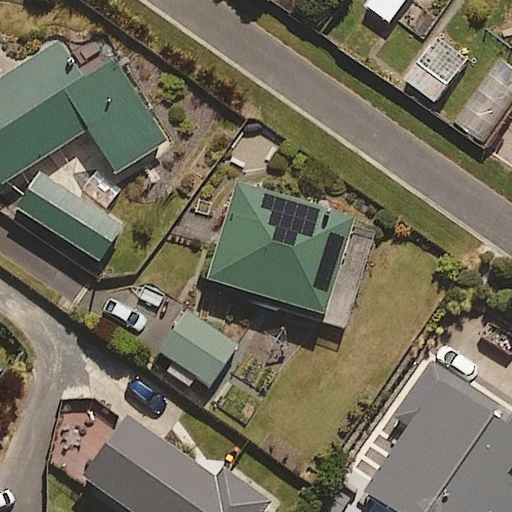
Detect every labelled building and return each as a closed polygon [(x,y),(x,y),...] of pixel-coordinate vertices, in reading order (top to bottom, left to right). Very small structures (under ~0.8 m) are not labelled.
[(400,0),(363,0),(388,17),(400,0)] [(467,57),(436,33),(404,74),(435,98),(467,57)] [(0,74),(0,176),(81,128),(110,175),(158,146),(107,60),(70,82),(48,46),(0,74)] [(120,223),(29,168),(4,210),(95,265),(120,223)] [(373,228),(232,179),(199,274),(341,323),(373,228)] [(234,347),(170,307),(146,346),(210,386),(234,347)] [(346,483),(361,494),(349,511),(503,511),(511,499),(511,414),(429,359),(346,483)] [(208,477),(118,414),(76,475),(128,511),(255,511),(264,500),(215,467),(208,477)]
